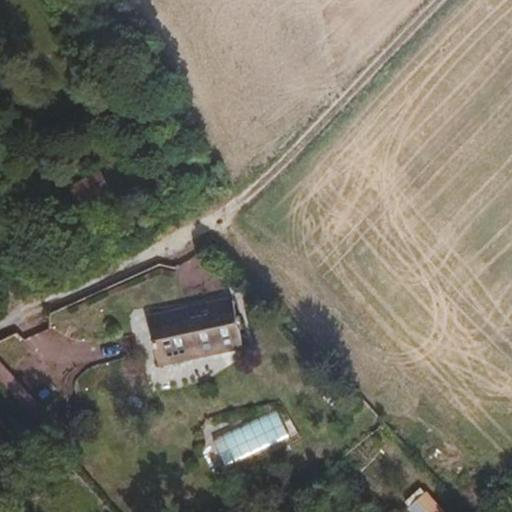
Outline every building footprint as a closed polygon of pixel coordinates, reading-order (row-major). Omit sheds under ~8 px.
[(101,169),(73,188),(85,207),(114,188),(101,169)] [(244,351),(235,302),(150,318),(152,333),(134,337),(139,361),(157,357),(159,362),(195,355),(196,361),(244,351)] [(27,402),(47,402),(47,337),(0,337),(0,368),(3,369),(3,387),(27,387),(27,402)] [(235,461),(290,436),(280,414),(244,430),(250,443),(231,451),(235,461)] [(412,511),(448,511),(427,488),(407,506),(412,511)]
